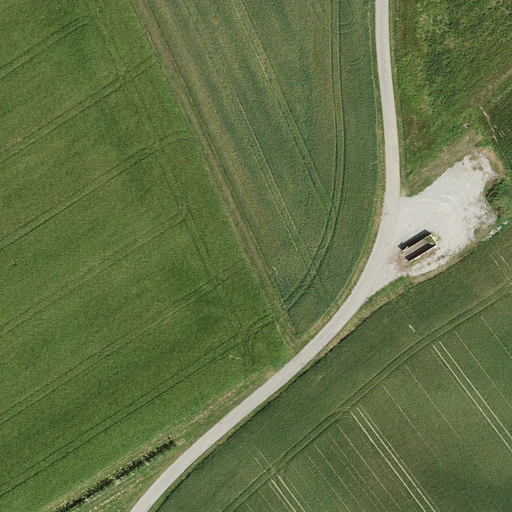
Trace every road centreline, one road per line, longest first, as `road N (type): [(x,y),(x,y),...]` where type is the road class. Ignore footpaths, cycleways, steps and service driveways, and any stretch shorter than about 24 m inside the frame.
road 1 (track): [(383,0),(394,166),(389,226),(376,263),(325,337),(138,511)]
road 2 (track): [(305,357),(134,0)]
